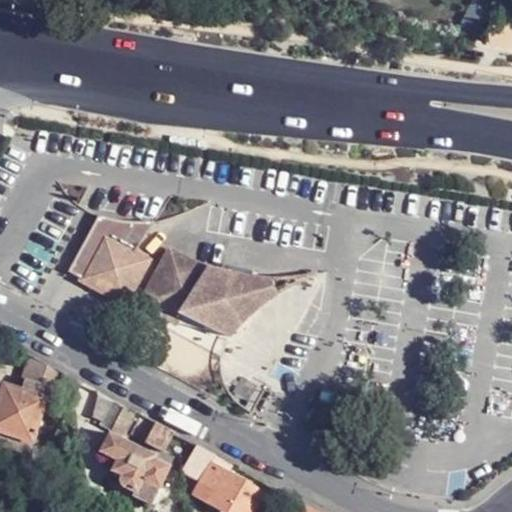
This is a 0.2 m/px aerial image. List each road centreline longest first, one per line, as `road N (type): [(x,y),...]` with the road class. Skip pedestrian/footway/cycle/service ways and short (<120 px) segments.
road 1 (residential): [(372,511),(0,305)]
road 2 (primary): [(254,74),(378,113),(511,140)]
road 3 (primary): [(0,29),(254,74)]
road 4 (primary): [(511,95),(254,74)]
